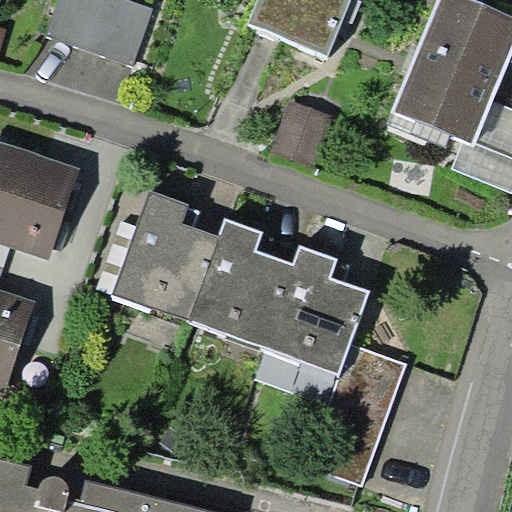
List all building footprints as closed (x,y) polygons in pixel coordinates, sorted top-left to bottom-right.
[(347,0),(248,0),(238,27),(322,62),(347,0)] [(511,23),(452,0),(426,0),(381,116),(463,148),(481,102),(511,23)] [(511,194),(511,113),(481,102),(463,148),(453,173),(511,196),(511,194)] [(330,119),(283,104),(267,154),(313,169),(330,119)] [(75,176),(0,150),(0,246),(46,262),(75,176)] [(361,296),(137,218),(106,303),(330,382),(361,296)] [(30,298),(0,289),(0,398),(3,399),(30,298)] [(406,365),(347,348),(309,468),(363,486),(406,365)] [(186,511),(0,466),(0,511),(186,511)]
